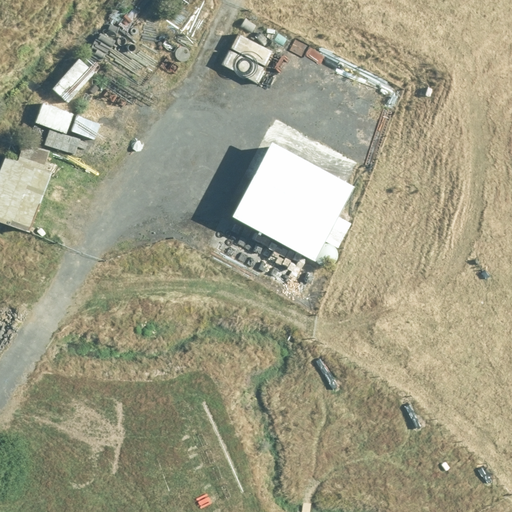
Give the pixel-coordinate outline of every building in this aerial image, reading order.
[(274,55),(237,34),(219,66),(256,87),(274,55)] [(93,77),(75,59),(45,90),(63,108),(93,77)] [(104,121),(36,102),(25,141),(68,153),(72,137),(98,145),(104,121)] [(47,152),(14,145),(11,162),(1,158),(0,159),(0,226),(28,236),(47,152)] [(341,191),(260,145),(218,221),(301,267),(316,239),(334,249),(350,222),(330,211),(341,191)]
